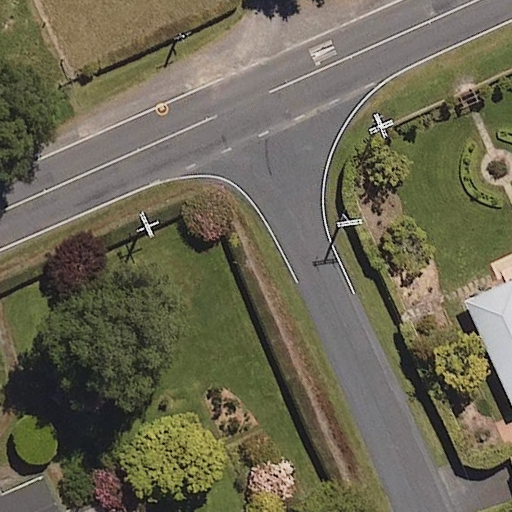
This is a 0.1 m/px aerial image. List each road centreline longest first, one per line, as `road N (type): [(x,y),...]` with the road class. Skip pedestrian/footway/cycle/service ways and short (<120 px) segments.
road 1 (unclassified): [(241,107),(422,511)]
road 2 (secondary): [(0,215),(241,107)]
road 3 (secondary): [(241,107),(481,0)]
